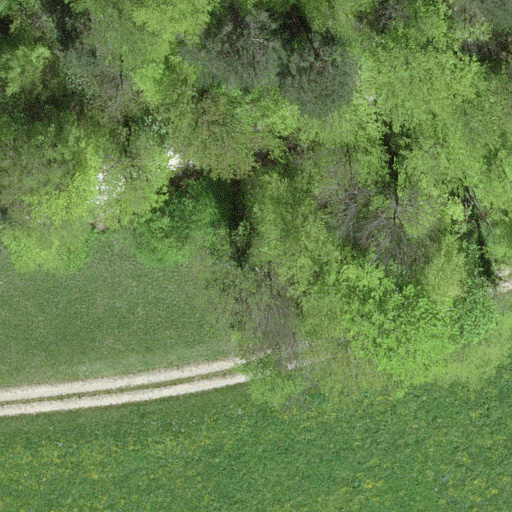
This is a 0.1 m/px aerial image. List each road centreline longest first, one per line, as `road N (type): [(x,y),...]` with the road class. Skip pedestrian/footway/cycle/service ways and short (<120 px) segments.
road 1 (track): [(0,404),(121,391),(302,356),(511,269)]
road 2 (track): [(444,0),(329,99),(0,221)]
